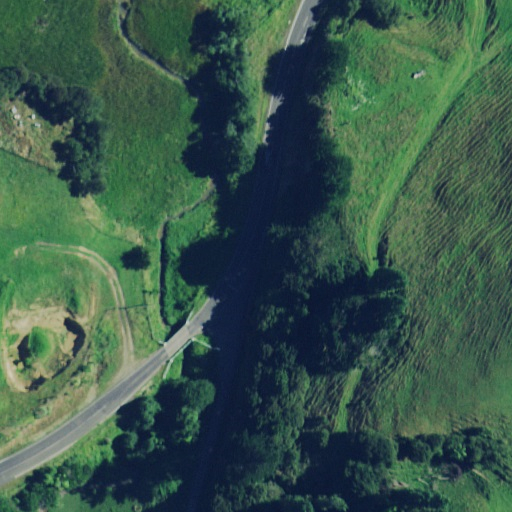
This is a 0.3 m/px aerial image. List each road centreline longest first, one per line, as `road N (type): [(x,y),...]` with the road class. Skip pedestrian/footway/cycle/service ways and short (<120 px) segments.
road 1 (unclassified): [(318,0),(255,250),(223,297)]
road 2 (unclassified): [(0,463),(119,399),(223,297)]
road 3 (unclassified): [(198,511),(221,458),(234,340),(223,297)]
